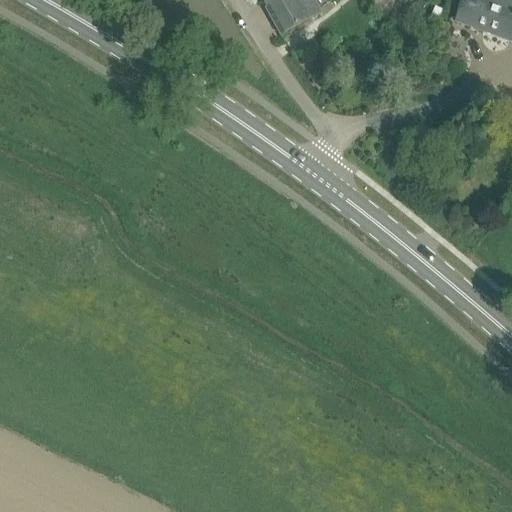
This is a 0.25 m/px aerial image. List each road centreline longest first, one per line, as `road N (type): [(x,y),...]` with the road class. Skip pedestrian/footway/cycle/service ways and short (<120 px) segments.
road 1 (primary): [(347,200),(226,114),(39,0)]
road 2 (unclassified): [(347,200),(324,134),(235,0)]
road 3 (primary): [(511,336),(347,200)]
